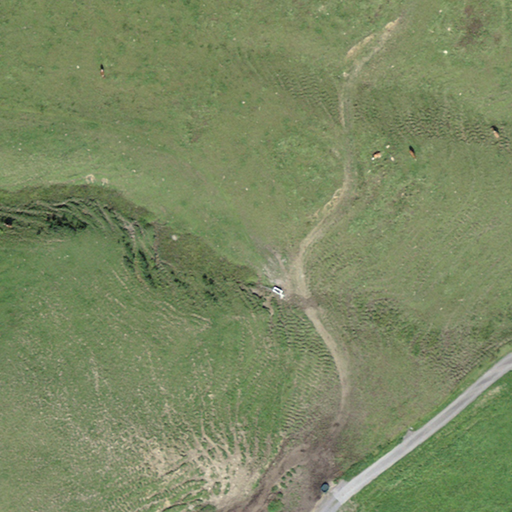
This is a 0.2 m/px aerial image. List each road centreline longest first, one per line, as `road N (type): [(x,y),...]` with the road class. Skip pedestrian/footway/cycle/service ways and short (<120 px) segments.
road 1 (track): [(338,506),(330,442),(347,386),(306,311),(293,265),(347,201),(355,163),(344,90),(362,55),(398,25),(410,0)]
road 2 (track): [(511,368),(332,511)]
